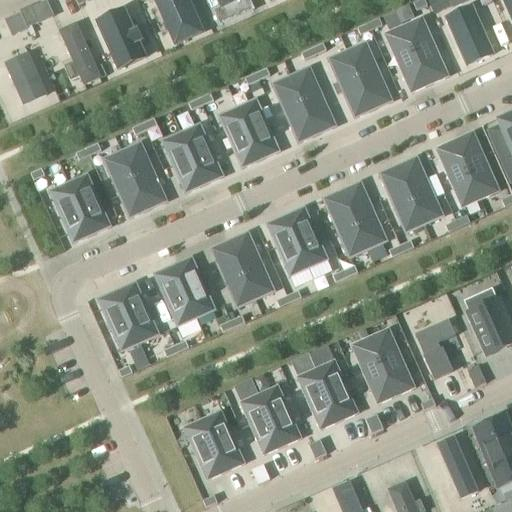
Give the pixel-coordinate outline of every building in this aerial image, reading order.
[(114,0),(106,4),(126,51),(152,40),(134,0),(114,0)] [(182,0),(199,38),(215,31),(203,4),(211,0),(182,0)] [(240,0),(212,0),(218,11),(240,0)] [(253,12),(247,0),(245,0),(221,11),(215,14),(221,27),(253,12)] [(511,0),(502,0),(511,22),(511,0)] [(170,52),(185,46),(165,1),(150,8),(170,52)] [(417,14),(428,9),(424,1),(413,6),(417,14)] [(30,8),(19,13),(27,31),(38,26),(30,8)] [(466,68),(491,57),(471,9),(445,20),(466,68)] [(403,28),(429,88),(448,80),(422,20),(403,28)] [(368,26),(371,34),(383,28),(380,21),(368,26)] [(111,29),(103,33),(98,22),(82,30),(103,79),(120,72),(107,43),(115,39),(111,29)] [(368,26),(357,31),(360,38),(371,34),(368,26)] [(410,96),(429,88),(403,28),(385,36),(410,96)] [(72,45),(67,35),(47,43),(71,96),(91,87),(77,57),(85,54),(79,42),(72,45)] [(312,51),(315,59),(326,54),(323,46),(312,51)] [(346,54),(372,113),(391,105),(365,46),(346,54)] [(304,63),(315,59),(312,51),(301,56),(304,63)] [(38,110),(65,98),(45,54),(18,66),(38,110)] [(354,122),(372,113),(346,54),(328,63),(354,122)] [(8,66),(0,69),(0,104),(6,119),(27,110),(8,66)] [(255,76),(258,84),(269,79),(266,71),(255,76)] [(290,80),(316,138),(335,130),(308,71),(290,80)] [(248,89),(258,84),(255,76),(244,81),(248,89)] [(298,147),(316,138),(290,80),(271,88),(298,147)] [(199,101),(202,109),(213,104),(210,97),(199,101)] [(191,114),(202,109),(199,101),(188,106),(191,114)] [(237,111),(260,163),(279,155),(255,103),(237,111)] [(242,172),(260,163),(237,111),(219,119),(223,129),(242,172)] [(511,184),(511,183),(511,120),(500,125),(502,129),(489,135),(511,184)] [(143,126),(146,134),(157,129),(154,122),(143,126)] [(135,139),(146,134),(143,126),(132,131),(135,139)] [(181,136),(204,188),(222,180),(199,128),(181,136)] [(455,143),(482,203),(500,195),(474,135),(455,143)] [(186,197),(204,188),(181,136),(162,144),(186,197)] [(463,211),(482,203),(455,143),(437,151),(463,211)] [(122,154),(148,213),(166,205),(140,146),(122,154)] [(86,151),(90,159),(101,154),(97,147),(86,151)] [(79,164),(90,159),(86,151),(76,156),(79,164)] [(129,222),(148,213),(122,154),(103,163),(129,222)] [(397,169),(424,228),(442,220),(416,161),(397,169)] [(405,236),(424,228),(397,169),(379,177),(405,236)] [(30,176),(34,184),(44,179),(41,172),(30,176)] [(68,186),(91,239),(110,230),(87,178),(68,186)] [(73,247),(91,239),(68,186),(50,194),(73,247)] [(341,194),(368,253),(386,245),(360,186),(341,194)] [(349,261),(368,253),(341,194),(323,202),(349,261)] [(501,203),(504,211),(511,207),(511,198),(501,203)] [(285,219),(309,271),(327,263),(304,211),(285,219)] [(467,218),(456,223),(459,231),(470,226),(467,218)] [(290,280),(309,271),(285,219),(267,227),(290,280)] [(456,223),(445,228),(448,236),(459,231),(456,223)] [(229,244),(255,303),(274,295),(247,236),(229,244)] [(237,311),(255,303),(229,244),(210,252),(237,311)] [(399,249),(403,256),(414,251),(410,244),(399,249)] [(392,261),(403,256),(399,249),(388,254),(392,261)] [(173,269),(196,322),(214,313),(191,261),(173,269)] [(177,330),(196,322),(173,269),(154,277),(177,330)] [(343,274),(346,281),(357,276),(354,269),(343,274)] [(335,286),(346,281),(343,274),(332,279),(335,286)] [(116,294),(140,347),(158,338),(135,286),(116,294)] [(121,355),(140,347),(116,294),(98,303),(121,355)] [(287,299),(290,306),(301,301),(298,294),(287,299)] [(279,311),(290,306),(287,299),(276,304),(279,311)] [(511,319),(503,300),(471,314),(491,357),(511,347),(511,319)] [(445,318),(412,332),(432,376),(449,369),(439,347),(437,347),(435,341),(452,334),(445,318)] [(230,324),(234,331),(245,326),(242,319),(230,324)] [(223,336),(234,331),(230,324),(219,329),(223,336)] [(370,340),(397,401),(416,392),(389,331),(370,340)] [(377,410),(397,401),(370,340),(364,343),(350,349),(377,410)] [(174,349),(177,356),(188,351),(185,344),(174,349)] [(166,361),(177,356),(174,349),(163,354),(166,361)] [(316,372),(340,426),(359,417),(335,363),(316,372)] [(129,369),(118,374),(121,381),(132,376),(129,369)] [(486,386),(478,369),(466,374),(474,391),(486,386)] [(321,434),(340,426),(316,372),(297,380),(321,434)] [(259,397),(283,451),(303,443),(279,388),(259,397)] [(264,460),(283,451),(259,397),(240,406),(264,460)] [(435,410),(431,402),(420,407),(423,415),(435,410)] [(201,422),(225,476),(245,468),(221,414),(201,422)] [(471,430),(497,493),(511,486),(511,430),(506,416),(471,430)] [(368,429),(379,425),(376,418),(365,423),(368,429)] [(223,478),(225,476),(201,422),(182,431),(206,485),(223,478)] [(379,425),(368,429),(371,436),(382,431),(379,425)] [(442,438),(465,491),(478,486),(455,433),(442,438)] [(312,454),(322,450),(319,443),(309,448),(312,454)] [(322,450),(312,454),(315,461),(325,456),(322,450)] [(255,480),(265,475),(262,468),(252,473),(255,480)] [(265,475),(255,480),(258,487),(268,482),(265,475)] [(412,502),(404,482),(388,489),(397,511),(422,511),(417,500),(412,502)] [(317,498),(323,511),(356,511),(344,485),(317,498)] [(212,494),(205,498),(210,509),(217,506),(212,494)] [(492,511),(491,511),(511,511),(511,502),(497,510),(492,511)] [(309,511),(305,503),(291,509),(291,511),(309,511)]
